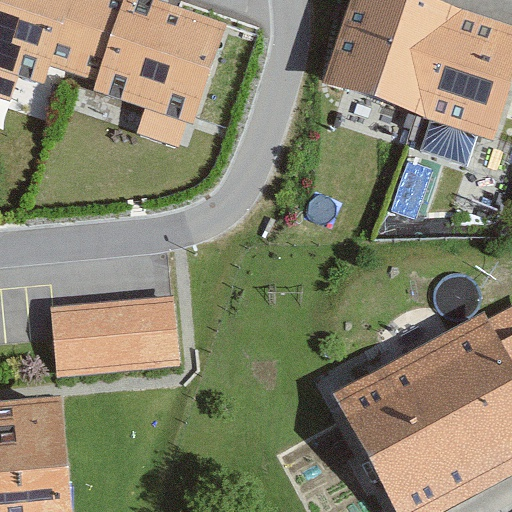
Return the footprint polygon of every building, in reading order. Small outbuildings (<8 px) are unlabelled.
[(0,0),(0,75),(45,91),(51,72),(97,87),(93,97),(194,132),(229,30),(151,4),(140,0),(0,0)] [(440,10),(409,0),(353,0),(323,90),(494,147),(511,93),(511,34),(491,28),(440,10)] [(172,303),(50,314),(56,380),(178,370),(172,303)] [(511,370),(485,321),(333,402),(391,511),(454,511),(511,481),(511,370)] [(69,511),(61,408),(0,413),(0,511),(69,511)]
